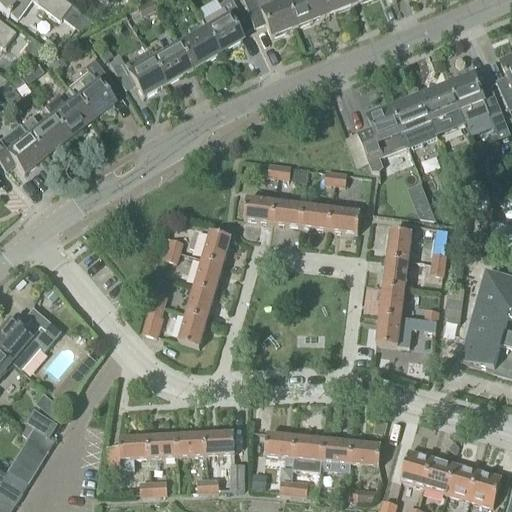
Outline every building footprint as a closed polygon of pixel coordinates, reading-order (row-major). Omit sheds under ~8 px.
[(0,0),(0,12),(16,25),(31,6),(59,27),(62,23),(70,11),(71,10),(57,0),(0,0)] [(294,32),(284,6),(282,7),(278,0),(262,0),(251,4),(249,0),(244,0),(241,1),(253,32),(264,28),(270,42),(294,32)] [(314,0),(299,0),(284,6),(294,32),(323,21),(314,0)] [(348,0),(314,0),(323,21),(352,10),(348,0)] [(348,0),(352,10),(376,0),(348,0)] [(222,13),(200,26),(219,58),(241,45),(239,40),(249,35),(230,2),(219,8),(222,13)] [(84,22),(70,11),(62,23),(75,33),(84,22)] [(0,52),(3,54),(15,38),(0,26),(0,52)] [(191,41),(177,49),(192,74),(219,58),(200,26),(200,27),(187,34),(191,41)] [(146,57),(165,89),(192,74),(177,49),(164,56),(158,46),(144,54),(146,57)] [(107,54),(105,55),(102,51),(97,54),(104,65),(111,60),(107,54)] [(165,89),(146,57),(124,69),(119,61),(109,67),(125,95),(135,89),(142,102),(165,89)] [(511,62),(500,68),(507,82),(496,87),(510,116),(511,114),(511,62)] [(88,77),(67,93),(74,103),(93,125),(113,109),(104,96),(113,90),(93,65),(84,72),(88,77)] [(18,79),(8,87),(13,94),(24,87),(18,79)] [(474,79),(449,89),(462,120),(473,116),(471,112),(484,107),(491,123),(496,121),(498,126),(504,124),(490,89),(479,93),(474,79)] [(18,100),(13,94),(8,87),(0,92),(0,96),(8,107),(18,100)] [(449,89),(421,100),(432,128),(436,139),(465,128),(462,120),(449,89)] [(421,100),(392,112),(403,140),(432,128),(421,100)] [(43,111),(51,121),(68,144),(93,125),(74,103),(65,111),(57,101),(43,111)] [(403,140),(392,112),(367,122),(372,133),(357,138),(372,176),(378,178),(383,172),(379,163),(407,152),(402,140),(403,140)] [(51,121),(38,131),(31,122),(19,131),(44,163),(68,144),(51,121)] [(44,163),(19,131),(15,127),(10,131),(14,136),(0,146),(0,168),(5,175),(14,167),(23,179),(44,163)] [(268,182),(278,183),(280,171),(269,170),(268,182)] [(280,171),(278,183),(289,185),(290,173),(280,171)] [(324,189),(334,190),(336,178),(325,177),(324,189)] [(336,178),(334,190),(345,192),(347,180),(336,178)] [(495,212),(506,209),(503,199),(492,201),(495,212)] [(243,225),(272,228),(275,207),(246,203),(243,225)] [(272,228),(301,232),(304,210),(275,207),(272,228)] [(301,232),(329,236),(332,214),(304,210),(301,232)] [(332,214),(329,236),(358,239),(360,218),(332,214)] [(435,226),(430,214),(417,219),(419,224),(435,226)] [(483,216),(473,247),(490,252),(499,221),(483,216)] [(390,235),(387,262),(408,265),(412,238),(390,235)] [(210,237),(203,263),(224,269),(231,243),(210,237)] [(171,244),(168,255),(179,258),(182,248),(171,244)] [(179,258),(168,255),(165,265),(176,268),(179,258)] [(433,259),(432,270),(444,271),(445,261),(433,259)] [(387,262),(383,291),(405,294),(408,265),(387,262)] [(203,263),(195,291),(215,296),(224,269),(203,263)] [(444,271),(432,270),(431,280),(443,282),(444,271)] [(496,372),(511,376),(511,283),(486,276),(460,367),(495,376),(496,372)] [(195,291),(186,319),(207,325),(215,296),(195,291)] [(383,291),(380,319),(401,322),(405,294),(383,291)] [(464,295),(449,293),(445,325),(459,327),(464,295)] [(155,299),(149,319),(160,323),(166,302),(155,299)] [(11,325),(0,337),(0,358),(12,369),(21,376),(41,354),(45,357),(61,337),(33,314),(18,332),(11,325)] [(426,316),(425,326),(437,328),(438,317),(426,316)] [(162,323),(160,323),(149,319),(143,339),(157,343),(162,323)] [(207,325),(186,319),(178,347),(199,353),(207,325)] [(401,322),(380,319),(376,349),(397,352),(401,322)] [(437,328),(425,326),(423,337),(435,338),(437,328)] [(0,383),(12,369),(0,358),(0,383)] [(54,397),(65,415),(75,404),(66,390),(54,397)] [(64,415),(54,407),(45,417),(55,426),(64,415)] [(0,511),(13,511),(55,446),(33,433),(6,476),(0,471),(0,511)] [(234,438),(206,440),(207,461),(235,460),(234,438)] [(265,461),(293,464),(295,442),(267,439),(265,461)] [(206,440),(176,441),(177,463),(207,461),(206,440)] [(176,441),(148,442),(149,464),(177,463),(176,441)] [(149,464),(148,442),(119,444),(119,452),(107,452),(108,477),(134,475),(134,465),(149,464)] [(295,477),(319,479),(320,467),(323,445),(295,442),(293,464),(296,464),(295,477)] [(323,445),(320,467),(349,469),(351,448),(323,445)] [(381,451),(351,448),(349,469),(379,472),(381,451)] [(400,486),(423,493),(432,463),(408,456),(400,486)] [(423,493),(446,499),(454,469),(432,463),(423,493)] [(446,499),(470,506),(479,476),(454,469),(446,499)] [(231,470),(231,496),(244,496),(244,470),(231,470)] [(479,476),(470,506),(489,511),(493,511),(502,483),(479,476)] [(253,478),(251,494),(265,495),(266,480),(253,478)] [(218,484),(208,485),(208,497),(219,497),(218,484)] [(208,497),(208,485),(196,486),(197,498),(208,497)] [(279,498),(293,500),(294,488),(280,486),(279,498)] [(166,487),(153,488),(153,500),(167,499),(166,487)] [(153,500),(153,488),(140,489),(140,501),(153,500)] [(294,488),(293,500),(306,501),(308,489),(294,488)] [(336,504),(346,505),(348,493),(337,492),(336,504)] [(348,493),(346,505),(357,506),(358,494),(348,493)]
